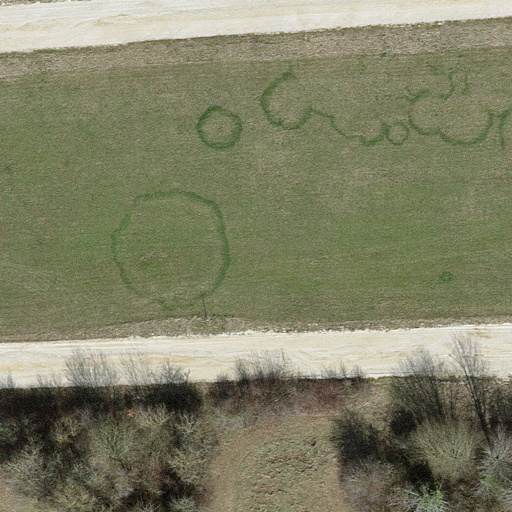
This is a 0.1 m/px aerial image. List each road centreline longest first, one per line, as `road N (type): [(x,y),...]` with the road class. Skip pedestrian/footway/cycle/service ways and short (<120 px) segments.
road 1 (track): [(0,374),(511,355)]
road 2 (track): [(399,0),(0,27)]
